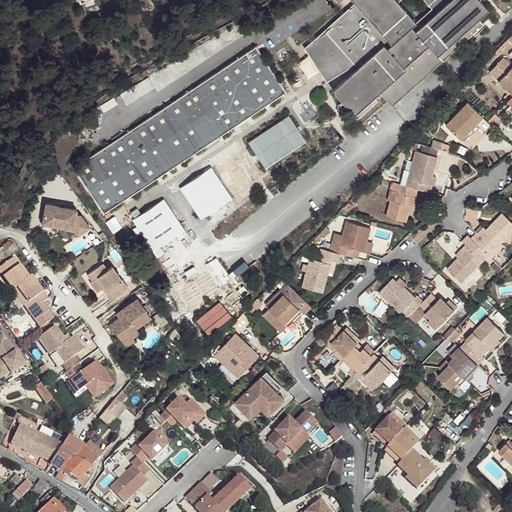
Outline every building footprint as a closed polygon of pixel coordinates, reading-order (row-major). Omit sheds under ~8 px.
[(392,108),(482,26),(478,21),(489,11),(479,0),(350,0),(355,6),(304,50),(327,84),(355,66),(358,69),(333,92),(354,117),(380,95),(392,108)] [(105,216),(288,94),(259,49),(74,170),(105,216)] [(488,72),(511,95),(511,94),(511,66),(502,57),(488,72)] [(486,121),(468,103),(447,125),(464,142),(472,134),(470,132),(476,124),(479,127),(487,135),(494,128),(493,127),(486,121)] [(305,141),(289,115),(248,142),(265,167),(305,141)] [(492,115),(486,121),(493,127),(498,121),(492,115)] [(470,132),(472,134),(479,127),(476,124),(470,132)] [(409,150),(415,151),(436,157),(438,149),(431,148),(411,142),(409,150)] [(433,142),(431,148),(442,150),(444,144),(433,142)] [(444,144),(442,150),(450,152),(451,146),(444,144)] [(415,151),(405,184),(416,187),(428,191),(430,184),(432,186),(435,177),(430,176),(436,157),(415,151)] [(212,169),(181,190),(202,221),(233,200),(212,169)] [(405,184),(395,182),(393,190),(398,191),(395,202),(391,201),(387,216),(407,222),(409,214),(411,206),(415,207),(417,196),(414,196),(416,187),(405,184)] [(165,201),(133,222),(154,253),(185,232),(165,201)] [(70,231),(82,223),(78,217),(74,216),(75,211),(44,203),(39,222),(70,231)] [(488,254),(490,257),(503,244),(500,242),(511,229),(511,221),(502,213),(487,229),(480,235),(477,232),(476,231),(470,237),(488,254)] [(341,245),(339,252),(342,253),(355,257),(357,249),(361,250),(365,252),(369,239),(372,228),(348,221),(344,235),(341,245)] [(87,230),(82,223),(70,231),(75,238),(87,230)] [(480,235),(487,229),(483,226),(477,232),(480,235)] [(337,233),(334,243),(341,245),(344,235),(337,233)] [(461,282),(488,254),(470,237),(467,234),(461,240),(465,244),(468,247),(457,258),(447,268),(461,282)] [(376,241),(369,239),(365,252),(372,254),(376,241)] [(455,255),(457,258),(468,247),(465,244),(455,255)] [(322,247),(318,259),(311,257),(309,266),(307,272),(303,287),(324,292),(329,274),(332,275),(337,261),(339,262),(342,253),(339,252),(322,247)] [(13,286),(18,293),(34,282),(28,274),(27,276),(12,255),(0,263),(0,273),(10,288),(13,286)] [(95,277),(91,280),(89,281),(96,291),(105,286),(107,290),(105,292),(110,300),(127,288),(112,266),(107,270),(103,263),(91,271),(95,277)] [(87,274),(91,280),(95,277),(91,271),(87,274)] [(404,308),(409,314),(411,312),(424,299),(419,293),(417,295),(415,296),(397,279),(394,276),(374,296),(387,309),(393,303),(401,311),(404,308)] [(401,276),(397,279),(415,296),(417,295),(406,284),(408,282),(401,276)] [(309,304),(285,281),(263,304),(267,308),(282,322),(296,307),(299,309),(301,312),(309,304)] [(33,319),(46,310),(40,301),(45,298),(34,282),(18,293),(24,301),(21,303),(33,319)] [(18,293),(15,295),(21,303),(24,301),(18,293)] [(424,299),(411,312),(418,319),(425,313),(430,318),(438,325),(453,309),(446,302),(442,305),(437,300),(430,293),(424,299)] [(441,296),(437,300),(442,305),(446,302),(441,296)] [(118,318),(109,324),(118,339),(127,333),(130,338),(131,338),(132,341),(139,336),(138,333),(153,323),(138,299),(121,310),(124,314),(118,318)] [(448,299),(446,302),(453,309),(456,307),(448,299)] [(207,335),(232,315),(220,300),(195,319),(207,335)] [(296,307),(282,322),(267,308),(261,313),(278,329),(299,309),(296,307)] [(46,310),(33,319),(38,327),(51,317),(46,310)] [(438,325),(430,318),(428,320),(435,328),(438,325)] [(465,342),(459,348),(461,350),(477,365),(483,359),(481,357),(479,355),(486,348),(488,350),(496,341),(503,334),(486,318),(464,341),(465,342)] [(371,353),(363,345),(358,340),(361,338),(355,332),(352,335),(344,328),(337,321),(325,334),(338,347),(334,350),(341,357),(345,354),(357,367),(371,353)] [(55,323),(38,335),(49,352),(56,348),(65,361),(62,363),(68,371),(77,364),(80,362),(74,354),(84,348),(74,334),(71,336),(66,339),(63,335),(55,323)] [(347,324),(344,328),(352,335),(355,332),(347,324)] [(179,339),(173,330),(167,336),(175,344),(179,339)] [(1,332),(0,332),(0,352),(2,355),(0,356),(0,374),(8,369),(10,371),(23,362),(13,348),(12,349),(1,332)] [(214,354),(238,376),(259,355),(235,332),(214,354)] [(118,339),(123,346),(132,341),(131,338),(130,338),(127,333),(118,339)] [(325,341),(334,350),(338,347),(325,334),(325,341)] [(375,349),(377,347),(369,339),(363,345),(371,353),(375,349)] [(496,341),(488,350),(490,352),(498,343),(496,341)] [(459,348),(458,347),(450,355),(452,358),(461,350),(459,348)] [(479,355),(481,357),(488,350),(486,348),(479,355)] [(381,355),(375,349),(371,353),(357,367),(352,373),(358,379),(362,375),(374,386),(389,371),(377,359),(381,355)] [(477,365),(461,350),(452,358),(447,364),(444,361),(438,368),(442,372),(436,377),(448,389),(460,376),(463,379),(477,365)] [(392,366),(381,355),(377,359),(389,371),(392,366)] [(77,364),(68,371),(65,372),(70,379),(68,381),(76,392),(85,386),(104,373),(96,361),(81,371),(77,364)] [(392,370),(382,378),(388,385),(398,376),(392,370)] [(266,371),(261,376),(277,392),(282,387),(266,371)] [(112,384),(104,373),(85,386),(94,398),(112,384)] [(362,375),(358,379),(370,390),(374,386),(362,375)] [(261,376),(234,403),(250,419),(261,408),(268,415),(283,399),(277,392),(261,376)] [(40,383),(38,380),(31,386),(42,402),(49,397),(40,383)] [(126,398),(121,394),(114,402),(120,406),(126,398)] [(183,396),(180,398),(196,414),(192,418),(198,423),(207,414),(192,399),(190,402),(183,396)] [(180,398),(162,416),(173,426),(178,421),(184,426),(192,418),(196,414),(180,398)] [(114,402),(99,421),(105,425),(112,416),(117,420),(125,410),(120,406),(114,402)] [(290,417),(269,438),(282,450),(288,444),(302,430),(307,434),(318,422),(307,410),(295,422),(290,417)] [(413,449),(418,443),(409,435),(403,429),(405,427),(390,413),(374,431),(384,440),(388,445),(385,448),(395,457),(400,462),(413,449)] [(51,463),(62,445),(50,439),(37,433),(27,428),(22,425),(21,425),(11,443),(51,463)] [(37,433),(50,439),(54,432),(41,425),(37,433)] [(403,429),(409,435),(413,432),(406,426),(405,427),(403,429)] [(302,430),(288,444),(295,451),(310,437),(307,434),(302,430)] [(131,450),(138,457),(143,462),(150,456),(153,460),(169,444),(156,431),(140,446),(138,443),(131,450)] [(381,444),(384,440),(374,431),(371,434),(381,444)] [(51,463),(50,464),(59,470),(69,455),(72,456),(80,443),(67,435),(62,445),(51,463)] [(84,437),(80,443),(98,459),(103,453),(84,437)] [(511,442),(509,446),(506,442),(498,450),(511,464),(511,442)] [(98,459),(80,443),(72,456),(69,455),(59,470),(54,476),(63,481),(67,476),(76,482),(84,473),(98,459)] [(393,460),(395,457),(385,448),(383,451),(393,460)] [(424,459),(413,449),(400,462),(398,464),(406,471),(404,473),(406,475),(409,473),(420,485),(435,469),(428,463),(424,459)] [(135,464),(112,487),(126,502),(137,492),(134,489),(137,486),(139,489),(149,480),(144,475),(150,469),(143,462),(138,457),(133,462),(135,464)] [(84,473),(76,482),(82,486),(88,477),(84,473)] [(212,473),(203,482),(211,490),(220,482),(212,473)] [(409,473),(406,475),(406,476),(418,487),(420,485),(409,473)] [(223,492),(215,500),(214,500),(224,511),(227,511),(253,489),(242,476),(233,484),(223,492)] [(14,490),(21,497),(32,487),(25,479),(14,490)] [(49,484),(41,479),(32,487),(38,494),(49,484)] [(203,482),(187,497),(201,511),(224,511),(214,500),(215,500),(211,496),(213,493),(211,490),(203,482)] [(222,490),(223,492),(233,484),(231,482),(222,490)] [(42,498),(46,502),(52,497),(48,494),(42,498)] [(39,511),(63,511),(65,511),(54,498),(39,511)] [(314,506),(306,511),(305,510),(302,511),(331,511),(323,500),(314,506)]
